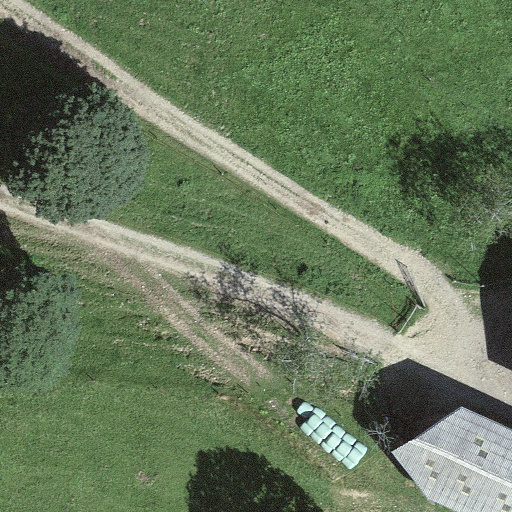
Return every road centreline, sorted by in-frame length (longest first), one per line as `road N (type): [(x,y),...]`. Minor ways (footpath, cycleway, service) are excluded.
road 1 (track): [(0,0),(435,295),(464,330),(465,374)]
road 2 (track): [(511,395),(329,312),(0,199)]
